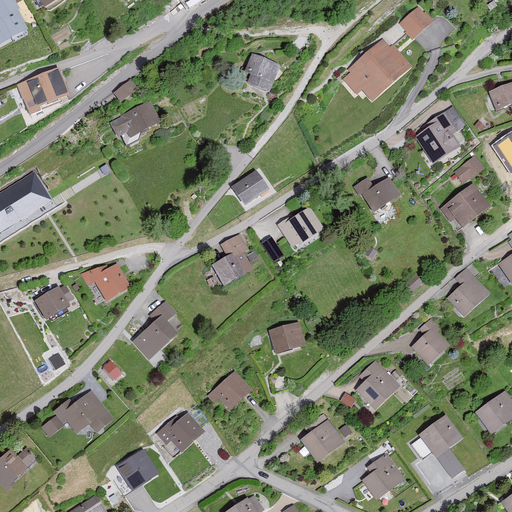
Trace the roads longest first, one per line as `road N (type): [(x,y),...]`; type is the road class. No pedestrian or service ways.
road 1 (residential): [(166,263),(267,211),(388,132),(511,29)]
road 2 (residential): [(511,223),(239,470)]
road 3 (track): [(173,251),(337,35),(376,0)]
road 4 (residential): [(0,433),(82,371),(166,263)]
road 5 (unclassified): [(0,168),(185,26)]
road 6 (residential): [(185,26),(166,23),(0,86)]
road 7 (residential): [(166,263),(173,251),(148,247),(0,289)]
road 8 (track): [(337,35),(185,26)]
